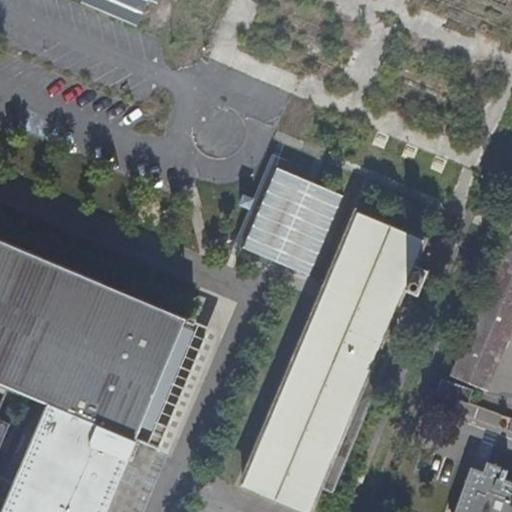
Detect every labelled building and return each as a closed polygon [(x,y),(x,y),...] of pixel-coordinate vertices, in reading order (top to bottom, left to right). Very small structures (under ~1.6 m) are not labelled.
[(83,0),(81,6),(138,30),(150,3),(155,5),(157,0),(83,0)] [(366,35),(283,0),(272,0),(250,53),(342,92),(366,35)] [(511,0),(424,0),(419,12),(511,51),(511,0)] [(403,51),(379,107),(472,145),(495,90),(403,51)] [(371,139),(325,119),(313,148),(359,167),(371,139)] [(274,166),(241,244),(307,272),(340,193),(274,166)] [(243,193),(238,203),(249,208),(253,197),(243,193)] [(330,491),(392,345),(396,337),(381,331),(399,288),(415,295),(425,270),(410,264),(420,239),(354,210),(311,311),(239,483),(305,511),(316,485),(330,491)] [(0,511),(103,511),(187,316),(0,237),(0,511)] [(511,240),(455,375),(488,389),(511,331),(511,240)] [(475,388),(440,379),(436,395),(458,401),(453,418),(501,430),(505,414),(470,405),(475,388)] [(456,511),(511,511),(511,481),(503,478),(506,470),(500,468),(501,467),(488,462),(483,476),(471,472),(456,511)]
